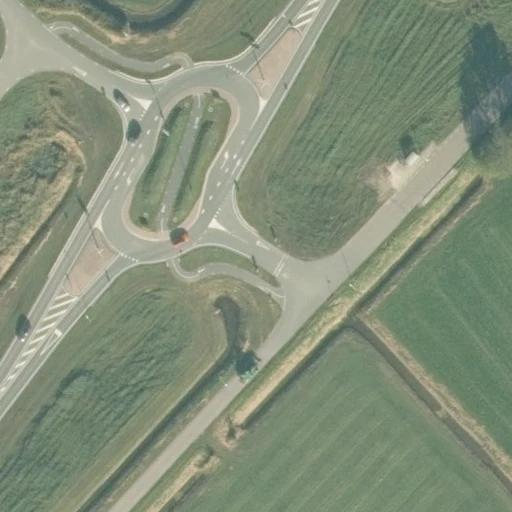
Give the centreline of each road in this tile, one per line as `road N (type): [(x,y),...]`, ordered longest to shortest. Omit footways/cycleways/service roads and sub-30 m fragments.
road 1 (unclassified): [(116,511),(320,289)]
road 2 (tertiary): [(320,289),(511,91)]
road 3 (trunk): [(0,404),(109,271),(140,252)]
road 4 (trunk): [(104,196),(0,374)]
road 5 (trunk): [(253,136),(334,0)]
road 6 (tertiary): [(320,289),(205,221)]
road 7 (tertiary): [(152,109),(41,35)]
